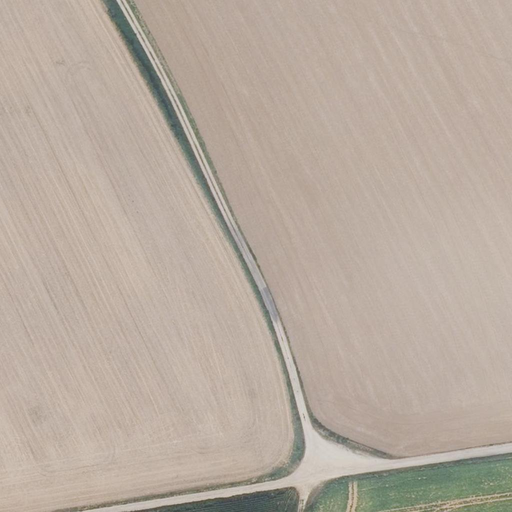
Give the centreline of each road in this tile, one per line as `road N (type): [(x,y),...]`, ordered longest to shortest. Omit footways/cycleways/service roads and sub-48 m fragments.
road 1 (track): [(122,0),(151,46),(254,274),(301,402),(311,476)]
road 2 (track): [(52,511),(511,447)]
